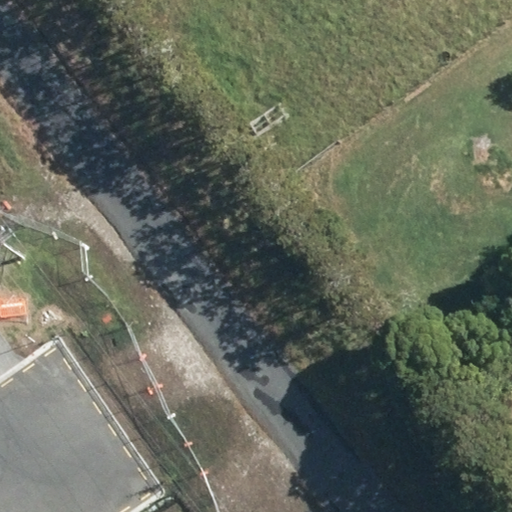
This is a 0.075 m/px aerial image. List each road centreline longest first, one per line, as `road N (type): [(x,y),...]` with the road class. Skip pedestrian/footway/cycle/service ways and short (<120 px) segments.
road 1 (unclassified): [(392,511),(0,37)]
road 2 (unknown): [(0,484),(235,321)]
